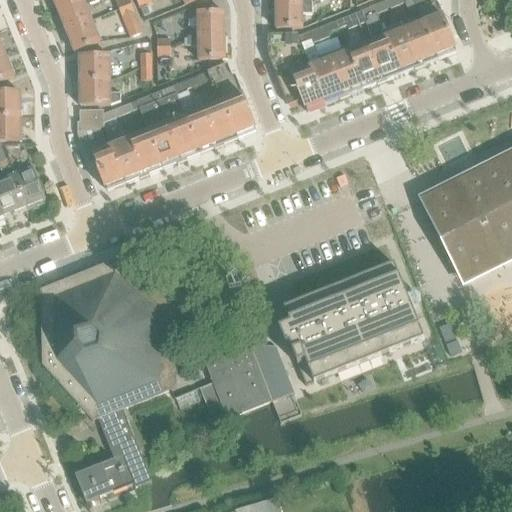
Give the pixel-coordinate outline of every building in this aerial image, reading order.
[(52,0),(58,13),(84,3),(82,0),(52,0)] [(123,0),(115,3),(122,21),(135,16),(128,0),(123,0)] [(152,5),(150,0),(139,0),(137,1),(141,10),(152,5)] [(402,0),(395,0),(388,3),(391,10),(405,5),(402,0)] [(413,0),(402,0),(405,5),(406,7),(409,15),(418,11),(413,0)] [(413,0),(418,11),(424,26),(438,63),(439,64),(456,58),(454,53),(457,52),(436,0),(413,0)] [(84,3),(58,13),(66,33),(92,23),(84,3)] [(388,3),(374,8),(377,16),(391,10),(388,3)] [(150,15),(147,7),(141,10),(144,17),(150,15)] [(302,7),(276,8),(276,31),(302,30),(302,16),(312,15),(312,7),(302,7)] [(374,8),(362,13),(365,21),(367,20),(377,16),(374,8)] [(362,13),(349,18),(352,26),(365,21),(362,13)] [(198,16),(198,38),(224,38),(224,15),(198,16)] [(142,35),(135,16),(122,21),(130,40),(142,35)] [(374,43),(310,68),(311,71),(325,107),(340,102),(340,103),(349,100),(348,98),(377,87),(378,89),(388,85),(387,83),(417,71),(418,72),(424,70),(424,68),(438,63),(424,26),(423,23),(386,38),(377,16),(367,20),(368,23),(366,23),(374,43)] [(349,18),(337,23),(340,30),(352,26),(349,18)] [(92,23),(66,33),(75,54),(100,44),(92,23)] [(337,23),(325,28),(328,35),(340,30),(337,23)] [(325,28),(312,33),(316,45),(330,39),(328,35),(325,28)] [(312,33),(298,38),(301,46),(309,43),(311,47),(316,45),(312,33)] [(297,38),(269,37),(269,58),(288,107),(301,102),(305,111),(307,110),(308,114),(325,107),(311,71),(310,68),(301,46),(298,38),(298,39),(297,38)] [(224,61),(224,38),(198,38),(198,39),(190,40),(190,49),(198,49),(199,62),(224,61)] [(157,41),(158,49),(170,49),(170,41),(157,41)] [(171,57),(170,49),(158,49),(158,58),(171,57)] [(141,56),(141,69),(151,69),(151,56),(141,56)] [(5,57),(0,59),(0,84),(14,79),(5,57)] [(79,59),(80,83),(110,83),(110,59),(79,59)] [(81,126),(78,126),(77,137),(87,160),(92,158),(105,192),(107,191),(109,195),(139,182),(140,184),(150,179),(150,178),(177,167),(178,169),(188,164),(187,163),(215,152),(215,153),(226,149),(226,148),(256,136),(254,133),(256,132),(235,79),(231,78),(227,67),(104,116),(104,113),(81,114),(81,126)] [(151,82),(151,69),(141,69),(141,82),(151,82)] [(111,108),(110,83),(80,83),(80,108),(111,108)] [(0,95),(0,119),(20,119),(20,95),(0,95)] [(0,143),(2,144),(21,143),(20,119),(0,119),(0,143)] [(0,178),(0,209),(4,219),(28,209),(3,147),(2,144),(0,143),(0,167),(4,177),(0,178)] [(3,147),(28,209),(45,203),(23,147),(3,147)] [(511,157),(424,202),(465,283),(511,259),(511,157)] [(123,260),(63,284),(40,293),(42,368),(93,423),(98,421),(114,462),(102,467),(101,463),(86,469),(87,473),(75,478),(87,505),(134,487),(136,491),(152,484),(123,412),(175,391),(184,312),(123,260)] [(291,326),(280,330),(287,348),(290,347),(306,388),(307,388),(320,382),(425,340),(395,265),(285,309),(291,326)] [(451,325),(440,329),(446,345),(457,340),(451,325)] [(458,342),(447,347),(451,357),(462,353),(458,342)] [(446,366),(438,345),(426,350),(435,371),(446,366)] [(212,385),(199,391),(207,410),(220,404),(227,422),(270,405),(272,404),(265,388),(255,362),(251,352),(249,347),(204,365),(212,385)] [(251,348),(250,348),(251,349),(272,404),(295,395),(276,348),(251,348)] [(196,393),(177,401),(181,411),(200,404),(196,393)] [(134,492),(123,496),(127,507),(139,503),(134,492)] [(281,511),(278,501),(241,511),(281,511)]
